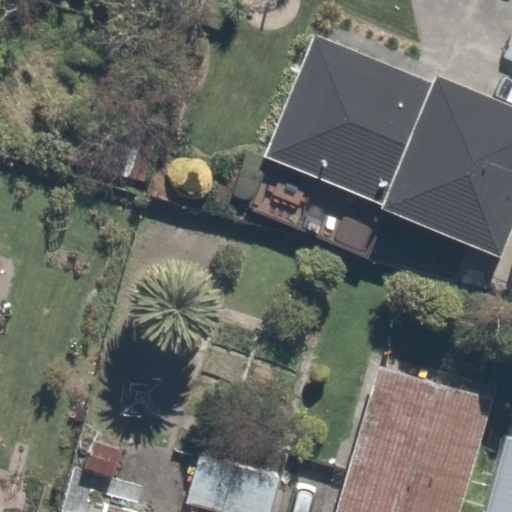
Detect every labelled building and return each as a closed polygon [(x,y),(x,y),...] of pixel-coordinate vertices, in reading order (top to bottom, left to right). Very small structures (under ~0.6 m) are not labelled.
[(511,202),(511,97),(313,24),(263,162),(496,247),(511,202)] [(448,511),(484,388),(369,354),(322,511),(448,511)] [(511,511),(511,434),(498,432),(491,465),(468,460),(458,509),(473,511),(511,511)] [(263,511),(276,462),(198,442),(180,511),(263,511)] [(95,511),(49,501),(46,511),(95,511)]
